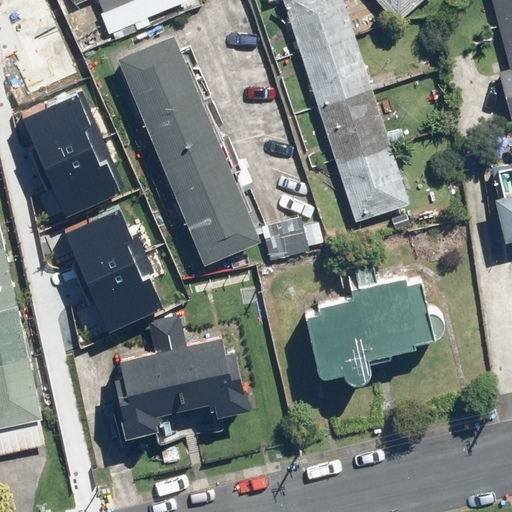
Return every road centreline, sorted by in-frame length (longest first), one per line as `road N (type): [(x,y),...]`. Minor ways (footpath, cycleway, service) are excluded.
road 1 (residential): [(511,457),(277,511)]
road 2 (unknown): [(211,0),(266,213)]
